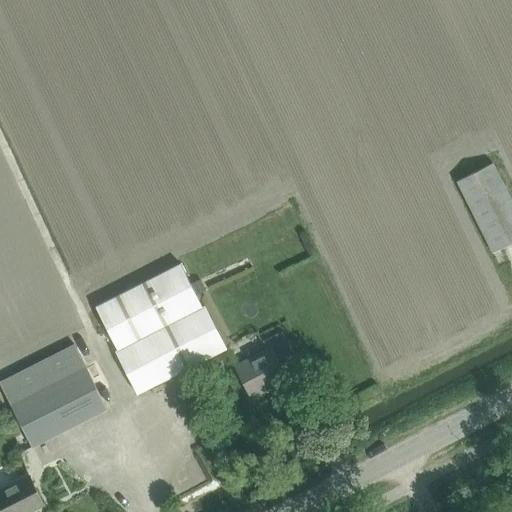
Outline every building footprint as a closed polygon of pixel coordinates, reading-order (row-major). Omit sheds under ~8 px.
[(457,181),(493,253),(511,243),(511,201),(493,163),(457,181)] [(227,349),(205,305),(202,307),(181,264),(96,307),(118,350),(115,351),(137,394),(227,349)] [(196,293),(204,289),(200,280),(191,284),(196,293)] [(281,364),(295,357),(282,332),(262,342),(267,352),(236,367),(251,397),(288,378),(281,364)] [(33,447),(108,409),(75,345),(0,382),(0,383),(7,397),(33,447)] [(0,511),(28,511),(44,504),(30,477),(0,491),(0,511)]
